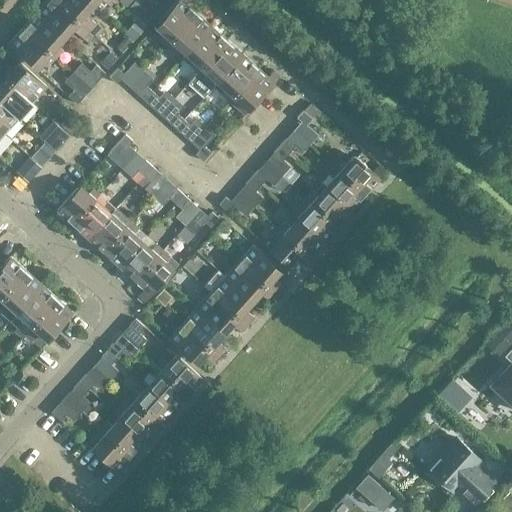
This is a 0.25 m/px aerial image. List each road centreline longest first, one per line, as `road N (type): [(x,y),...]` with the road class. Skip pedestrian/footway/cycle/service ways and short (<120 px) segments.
road 1 (residential): [(15,215),(115,104),(214,194),(307,93)]
road 2 (residential): [(0,447),(118,313),(106,292),(15,215)]
